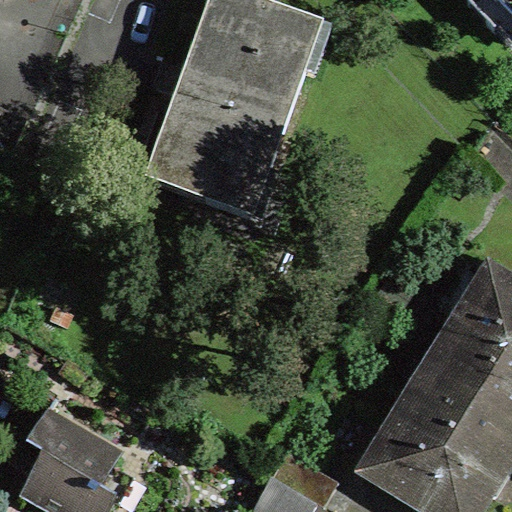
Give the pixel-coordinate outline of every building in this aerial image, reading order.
[(317,19),(264,0),(208,0),(184,63),(165,57),(156,84),(173,90),(143,173),(247,212),(263,167),(267,168),(309,61),(304,58),(317,19)] [(461,0),(488,28),(504,12),(492,0),(461,0)] [(511,0),(492,0),(504,12),(511,20),(511,0)] [(511,291),(484,274),(424,369),(511,423),(511,291)] [(461,511),(511,429),(511,423),(424,369),(362,470),(431,511),(461,511)] [(119,445),(47,402),(22,445),(39,456),(18,489),(56,511),(103,511),(112,498),(94,488),(119,445)] [(282,446),(266,472),(309,498),(318,502),(331,476),(282,446)] [(266,472),(245,511),(301,511),(309,498),(266,472)]
